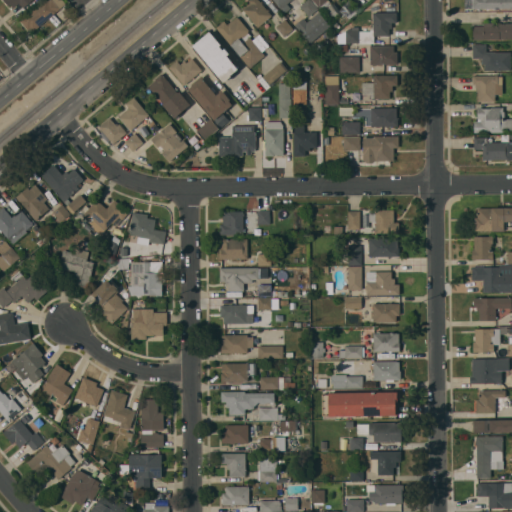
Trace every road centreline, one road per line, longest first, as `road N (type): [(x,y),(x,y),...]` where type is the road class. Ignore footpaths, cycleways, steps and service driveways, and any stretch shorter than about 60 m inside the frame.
road 1 (residential): [(434,0),(439,511)]
road 2 (residential): [(511,184),(190,191),(134,183),(97,159),(58,115)]
road 3 (residential): [(190,191),(197,511)]
road 4 (primary): [(0,163),(194,0)]
road 5 (primary): [(118,0),(0,99)]
road 6 (residential): [(196,371),(145,369),(68,323)]
